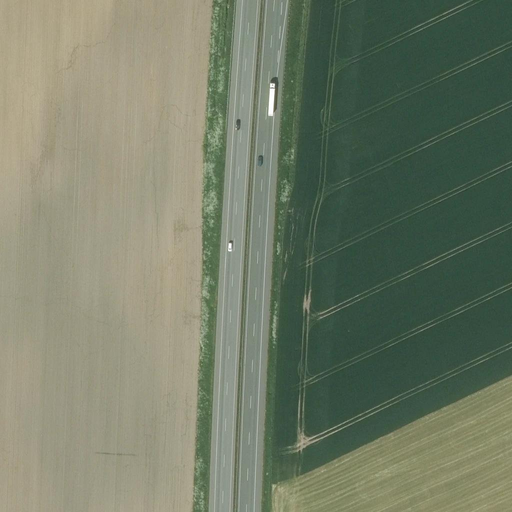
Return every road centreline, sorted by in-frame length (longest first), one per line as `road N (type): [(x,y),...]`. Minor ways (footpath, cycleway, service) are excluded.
road 1 (motorway): [(247,0),(218,511)]
road 2 (motorway): [(248,511),(275,0)]
